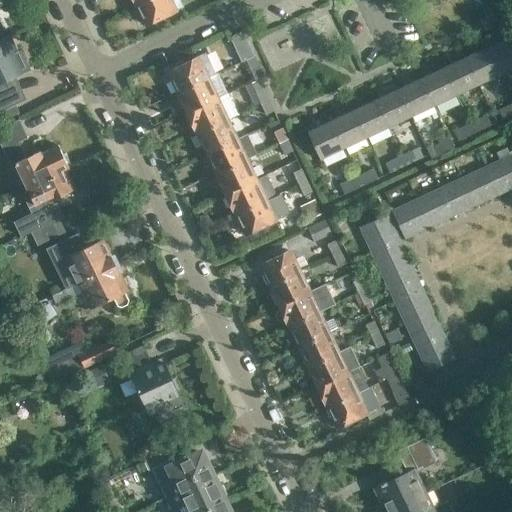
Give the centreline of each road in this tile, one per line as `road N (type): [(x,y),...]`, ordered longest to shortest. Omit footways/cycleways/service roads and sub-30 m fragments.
road 1 (residential): [(307,511),(97,74)]
road 2 (residential): [(97,74),(262,0)]
